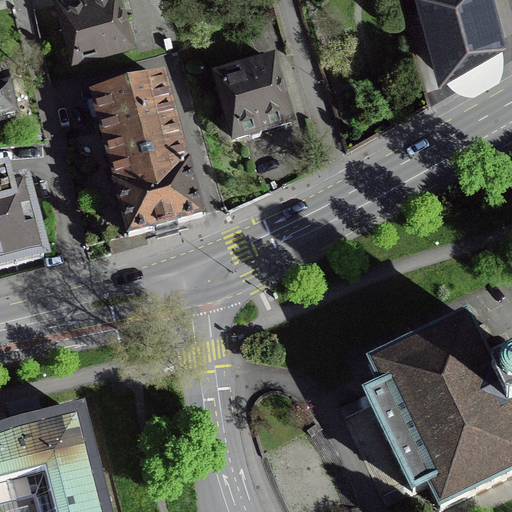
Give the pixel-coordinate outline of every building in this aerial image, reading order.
[(58,0),(74,56),(129,41),(117,0),(58,0)] [(499,43),(488,0),(419,0),(440,76),(442,75),(444,79),(458,71),(456,67),(499,43)] [(289,125),(270,63),(215,79),(233,141),(247,137),(248,141),(251,143),(258,140),(260,137),(259,134),(289,125)] [(166,228),(200,219),(161,82),(93,100),(95,109),(127,238),(166,228)] [(0,120),(14,117),(7,91),(0,92),(0,120)] [(0,270),(42,260),(23,188),(9,192),(5,177),(0,178),(0,270)] [(466,318),(366,366),(401,438),(436,511),(442,511),(511,478),(511,414),(510,412),(511,410),(511,362),(492,373),(466,318)] [(110,511),(84,407),(0,428),(0,511),(110,511)]
